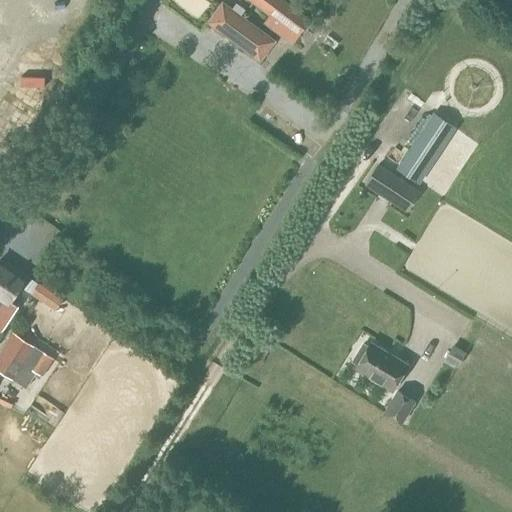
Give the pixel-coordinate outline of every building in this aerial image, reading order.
[(291,43),(308,21),(280,0),(249,0),(270,15),(264,23),(291,43)] [(261,61),(274,42),(222,4),(208,23),(261,61)] [(432,114),(396,168),(419,183),(454,128),(432,114)] [(404,211),(417,192),(377,165),(364,184),(404,211)] [(0,315),(8,321),(18,306),(10,301),(22,282),(0,266),(0,315)] [(39,283),(31,294),(55,310),(63,299),(39,283)] [(0,375),(14,385),(36,351),(12,335),(0,353),(0,375)] [(392,390),(407,365),(370,344),(356,369),(392,390)] [(452,351),(446,361),(456,367),(462,357),(452,351)] [(40,375),(49,361),(37,353),(28,367),(40,375)] [(402,423),(414,402),(397,392),(385,413),(402,423)]
